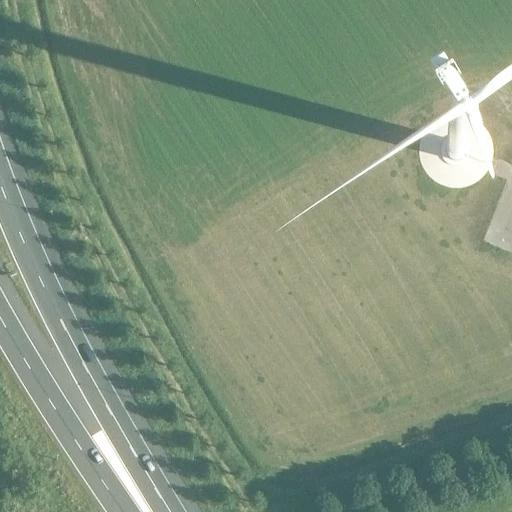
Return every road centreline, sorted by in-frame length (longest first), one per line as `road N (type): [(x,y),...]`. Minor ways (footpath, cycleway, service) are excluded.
road 1 (motorway): [(161,511),(0,187)]
road 2 (motorway): [(124,511),(0,317)]
